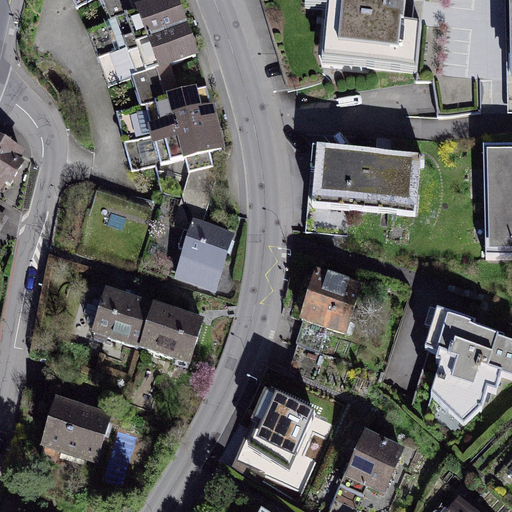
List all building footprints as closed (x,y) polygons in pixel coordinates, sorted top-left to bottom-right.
[(98,0),(102,9),(124,0),(98,0)] [(165,0),(142,9),(138,0),(124,0),(102,9),(119,51),(184,25),(173,0),(165,0)] [(420,0),(309,0),(309,5),(330,7),(325,61),(414,69),(420,0)] [(196,56),(184,25),(119,51),(138,98),(173,84),(167,68),(196,56)] [(180,101),(173,84),(138,98),(155,140),(213,116),(203,92),(180,101)] [(213,116),(155,140),(166,168),(184,161),(191,178),(217,168),(211,154),(226,148),(213,116)] [(29,159),(0,143),(0,196),(7,200),(29,159)] [(421,156),(315,144),(308,202),(415,214),(421,156)] [(511,152),(487,150),(491,259),(511,258),(511,152)] [(25,227),(0,213),(0,249),(9,255),(25,227)] [(242,240),(196,223),(180,268),(226,284),(242,240)] [(367,288),(319,270),(301,317),(349,335),(367,288)] [(142,357),(156,310),(108,295),(94,342),(142,357)] [(511,338),(434,309),(424,352),(444,360),(430,395),(466,430),(485,413),(489,392),(498,393),(506,375),(511,377),(511,338)] [(190,372),(204,325),(156,310),(142,357),(190,372)] [(313,397),(278,389),(264,452),(299,459),(313,397)] [(116,420),(54,402),(39,454),(102,471),(116,420)] [(361,438),(343,484),(385,500),(403,454),(361,438)]
